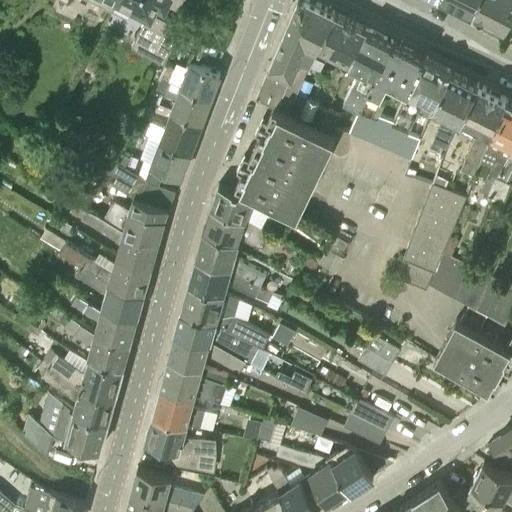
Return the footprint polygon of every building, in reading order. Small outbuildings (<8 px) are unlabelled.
[(96,0),(113,8),(117,0),(96,0)] [(131,9),(146,16),(132,46),(164,62),(182,27),(152,12),(157,2),(164,6),(167,0),(119,0),(133,6),(131,9)] [(288,112),(296,93),(311,59),(310,59),(317,47),(319,41),(335,10),(314,0),(297,0),(256,95),(274,104),(288,112)] [(454,0),(477,11),(482,0),(454,0)] [(511,0),(482,0),(477,11),(505,26),(511,12),(511,0)] [(350,60),(367,27),(335,10),(319,41),(317,47),(310,59),(311,59),(322,65),(330,50),(350,60)] [(195,17),(191,25),(202,30),(206,21),(195,17)] [(359,105),(360,103),(391,39),(367,27),(350,60),(350,61),(348,65),(358,70),(344,98),(359,105)] [(388,93),(383,91),(386,82),(405,91),(423,55),(391,39),(360,103),(371,107),(379,110),(388,93)] [(410,130),(415,118),(425,123),(429,115),(427,114),(433,101),(449,69),(423,55),(405,91),(406,92),(394,116),(394,117),(395,118),(392,123),(401,127),(410,131),(410,130)] [(181,83),(212,95),(221,72),(190,60),(181,83)] [(160,75),(169,78),(174,67),(165,63),(160,75)] [(431,143),(444,150),(446,142),(460,116),(476,82),(449,69),(433,101),(427,114),(429,115),(440,121),(431,143)] [(171,108),(202,119),(212,95),(181,83),(169,78),(160,75),(154,87),(152,87),(147,98),(171,108)] [(432,182),(463,193),(472,173),(489,132),(506,97),(476,82),(460,116),(446,142),(444,150),(463,116),(479,124),(461,166),(463,167),(458,179),(436,170),(432,182)] [(320,126),(328,107),(319,103),(320,101),(308,96),(307,98),(296,93),(288,112),(320,127),(320,126)] [(487,193),(491,195),(500,170),(508,156),(511,147),(511,146),(511,99),(506,97),(489,132),(472,173),(463,193),(466,194),(481,158),(492,163),(487,174),(481,188),(488,191),(487,193)] [(349,130),(360,134),(371,107),(360,103),(359,105),(359,106),(349,130)] [(320,127),(288,112),(274,104),(268,117),(272,119),(265,132),(261,130),(255,142),(317,172),(336,134),(320,126),(320,127)] [(328,107),(320,126),(336,127),(342,113),(328,107)] [(360,134),(370,139),(382,111),(379,110),(371,107),(360,134)] [(160,137),(191,148),(202,119),(171,108),(160,137)] [(370,139),(381,143),(393,116),(382,111),(370,139)] [(139,114),(134,127),(146,132),(151,119),(139,114)] [(381,143),(392,148),(401,127),(392,123),(395,118),(394,117),(394,116),(393,116),(381,143)] [(392,148),(402,152),(411,131),(410,130),(410,131),(401,127),(392,148)] [(411,131),(402,152),(413,157),(421,135),(411,131)] [(142,198),(170,205),(176,188),(159,182),(165,167),(181,174),(191,148),(160,137),(150,162),(151,163),(146,174),(126,163),(130,155),(122,150),(108,179),(134,194),(135,192),(142,198)] [(299,210),(317,172),(255,142),(249,154),(254,156),(247,169),(243,167),(237,180),(256,189),(293,209),(294,207),(299,210)] [(511,146),(511,147),(508,156),(500,170),(491,195),(503,201),(511,180),(511,177),(511,146)] [(113,168),(101,161),(96,169),(107,177),(113,168)] [(293,209),(256,189),(254,194),(219,182),(212,203),(246,216),(247,216),(252,203),(279,217),(280,216),(288,220),(293,209)] [(459,204),(463,193),(432,182),(428,193),(459,204)] [(135,192),(134,194),(130,206),(116,197),(104,215),(103,217),(125,230),(159,240),(165,216),(170,205),(142,198),(135,192)] [(420,213),(450,225),(459,204),(428,193),(420,213)] [(117,250),(119,251),(153,261),(159,240),(125,230),(103,217),(104,215),(76,199),(70,209),(120,240),(117,250)] [(203,227),(204,228),(239,239),(240,235),(260,246),(270,230),(257,222),(247,216),(246,216),(212,203),(203,227)] [(412,234),(442,246),(447,233),(450,234),(453,226),(450,225),(420,213),(412,234)] [(50,221),(61,228),(65,221),(54,215),(50,221)] [(81,262),(93,269),(100,274),(110,280),(145,290),(153,261),(119,251),(117,250),(112,267),(93,255),(94,255),(67,237),(66,238),(48,227),(42,237),(81,262)] [(267,271),(236,254),(240,239),(239,239),(204,228),(197,253),(231,263),(230,266),(242,272),(241,274),(261,284),(261,283),(267,271)] [(428,281),(454,295),(467,260),(452,253),(459,238),(450,234),(447,233),(442,246),(434,267),(428,281)] [(338,234),(330,246),(342,253),(349,241),(338,234)] [(404,255),(414,259),(424,263),(434,267),(442,246),(412,234),(404,255)] [(231,282),(268,300),(274,290),(261,283),(261,284),(241,274),(242,272),(230,266),(231,263),(197,253),(190,278),(224,288),(226,289),(230,275),(233,276),(231,282)] [(396,275),(406,279),(414,259),(404,255),(396,275)] [(306,262),(315,268),(319,261),(310,256),(306,262)] [(406,279),(416,283),(424,263),(414,259),(406,279)] [(469,302),(476,305),(491,271),(467,260),(454,295),(469,303),(469,302)] [(100,274),(93,269),(81,262),(76,271),(100,288),(105,289),(102,303),(103,304),(138,314),(145,290),(110,280),(100,274)] [(426,287),(428,281),(434,267),(424,263),(416,283),(426,287)] [(488,312),(488,313),(505,322),(511,306),(511,281),(491,271),(476,305),(488,312)] [(226,290),(226,289),(224,288),(190,278),(182,305),(217,315),(216,321),(232,330),(243,336),(256,344),(259,346),(260,345),(263,346),(269,332),(235,315),(240,296),(226,290)] [(97,328),(131,339),(138,314),(103,304),(102,303),(101,306),(77,292),(71,303),(97,318),(95,327),(97,328)] [(480,328),(488,313),(488,312),(476,305),(469,302),(469,303),(461,318),(480,328)] [(251,361),(259,346),(256,344),(243,336),(232,330),(216,321),(217,315),(182,305),(176,328),(212,339),(245,359),(246,358),(251,361)] [(88,353),(89,353),(124,362),(131,339),(97,328),(95,327),(94,329),(71,314),(64,325),(74,331),(73,332),(85,340),(91,342),(88,353)] [(511,345),(507,343),(480,328),(461,318),(457,316),(435,356),(495,389),(503,375),(499,373),(506,360),(510,363),(511,358),(511,345)] [(269,333),(283,342),(292,327),(278,318),(269,333)] [(239,370),(245,359),(212,339),(176,328),(169,352),(204,363),(208,351),(239,370)] [(366,343),(393,359),(401,346),(373,330),(366,343)] [(269,341),(267,347),(282,355),(285,349),(269,341)] [(386,372),(393,359),(366,343),(358,357),(386,372)] [(78,380),(81,382),(116,392),(124,362),(89,353),(84,369),(82,369),(57,350),(57,351),(51,347),(43,357),(78,380)] [(161,381),(197,391),(204,363),(169,352),(161,381)] [(74,405),(109,417),(116,392),(81,382),(78,380),(43,357),(35,368),(41,373),(41,374),(73,396),(76,397),(74,405)] [(329,367),(325,375),(324,376),(341,386),(346,376),(329,367)] [(205,375),(199,392),(227,401),(233,384),(205,375)] [(153,411),(188,422),(189,420),(213,427),(218,411),(193,404),(197,391),(161,381),(153,411)] [(351,410),(387,427),(394,415),(359,396),(351,410)] [(67,439),(67,438),(100,447),(109,417),(74,405),(73,406),(72,406),(63,400),(54,432),(53,433),(54,433),(65,436),(65,438),(67,439)] [(289,422),(319,430),(324,413),(295,404),(289,422)] [(53,433),(54,432),(29,409),(23,429),(48,453),(54,433),(53,433)] [(380,439),(387,427),(351,410),(344,423),(380,439)] [(145,438),(167,444),(163,459),(215,470),(217,452),(216,437),(185,434),(188,422),(153,411),(145,438)] [(259,435),(270,438),(276,419),(264,416),(259,435)] [(511,425),(501,433),(488,442),(504,465),(511,459),(511,425)] [(305,473),(325,504),(353,485),(334,456),(326,454),(279,441),(276,454),(315,464),(309,468),(310,470),(305,473)] [(334,456),(353,485),(374,472),(355,443),(354,443),(347,441),(326,454),(334,456)] [(282,489),(296,511),(312,511),(325,504),(305,473),(302,475),(302,473),(289,482),(287,480),(290,478),(284,469),(294,463),(294,461),(272,455),(263,461),(266,466),(267,466),(281,488),(282,489)] [(505,498),(511,501),(511,473),(502,468),(484,459),(468,491),(482,499),(499,508),(505,498)] [(167,496),(173,474),(138,464),(132,486),(167,496)] [(469,511),(468,510),(482,499),(468,491),(460,486),(453,494),(441,480),(414,497),(432,511),(469,511)] [(170,496),(195,503),(205,491),(173,483),(170,496)] [(195,503),(170,496),(167,496),(132,486),(126,509),(137,511),(162,511),(163,508),(177,511),(188,511),(191,509),(195,503)] [(42,487),(34,511),(81,511),(85,499),(42,487)] [(296,511),(282,489),(281,488),(255,504),(259,511),(296,511)] [(7,511),(15,501),(0,490),(0,509),(3,511),(7,511)] [(432,511),(414,497),(392,511),(390,511),(432,511)]
